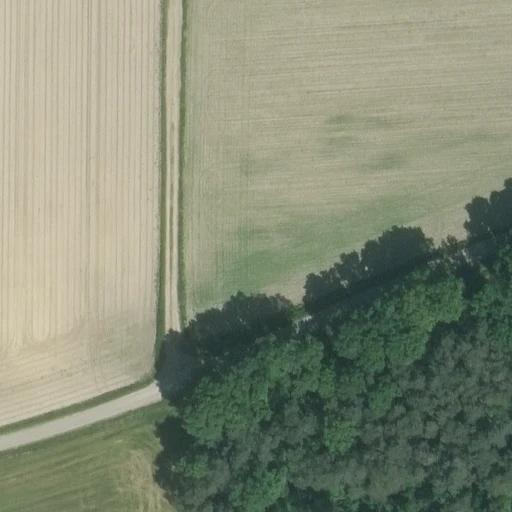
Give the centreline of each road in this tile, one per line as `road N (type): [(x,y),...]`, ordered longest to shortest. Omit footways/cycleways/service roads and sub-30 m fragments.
road 1 (unclassified): [(0,446),(78,423),(511,231)]
road 2 (track): [(179,0),(179,378)]
